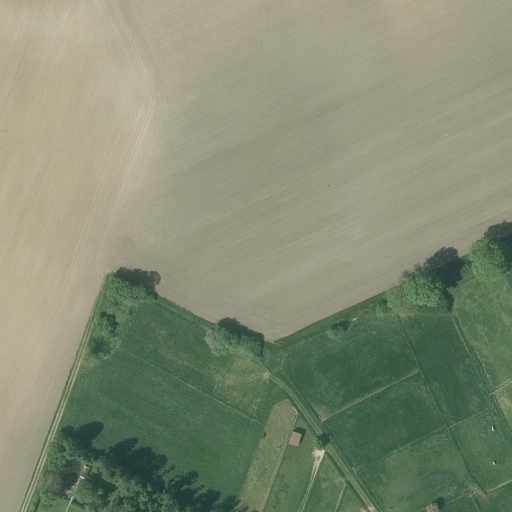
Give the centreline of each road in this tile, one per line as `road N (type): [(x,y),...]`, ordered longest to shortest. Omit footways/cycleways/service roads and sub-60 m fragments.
road 1 (track): [(20,511),(107,278)]
road 2 (track): [(371,511),(269,363)]
